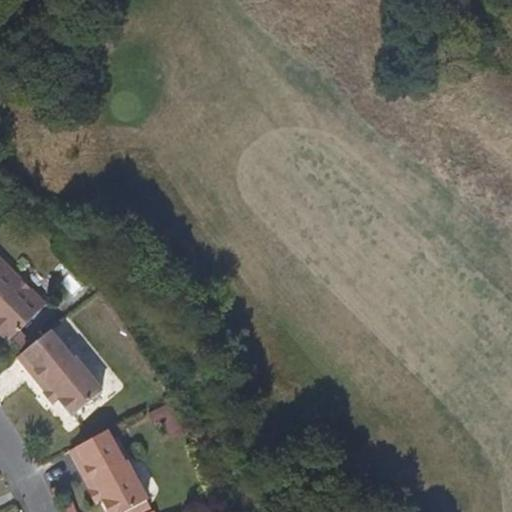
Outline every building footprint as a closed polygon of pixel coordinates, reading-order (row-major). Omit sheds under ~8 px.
[(0,335),(11,346),(49,309),(0,259),(0,335)] [(107,390),(71,345),(66,349),(54,332),(22,358),(39,380),(45,374),(66,400),(69,400),(80,412),(107,390)] [(66,400),(45,374),(39,380),(57,401),(66,400)] [(126,467),(108,432),(71,452),(85,478),(91,475),(105,502),(110,511),(133,511),(150,504),(129,465),(126,467)] [(105,502),(91,475),(85,478),(99,505),(105,502)]
